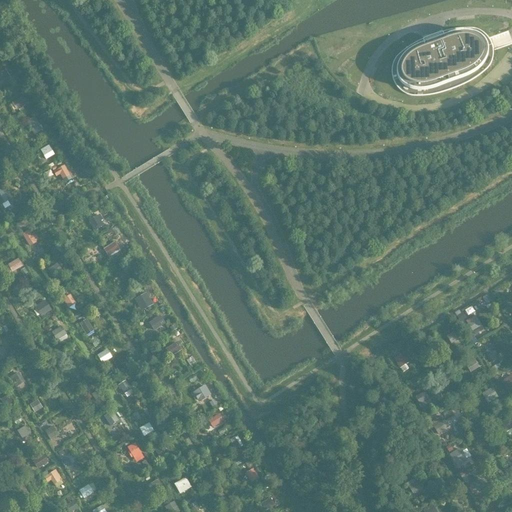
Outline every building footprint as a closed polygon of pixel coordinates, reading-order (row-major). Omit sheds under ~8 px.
[(392,67),(391,70),(391,73),(392,77),(393,80),(394,83),(396,86),(397,88),(400,90),(402,92),(405,94),(408,95),(411,96),(414,96),(417,96),(424,96),(430,95),(437,94),(444,92),(450,90),(456,88),(462,85),(468,83),(473,80),(478,76),(483,73),(488,68),(489,66),(491,63),(492,60),(493,57),(493,54),(493,51),(493,48),(492,46),(491,43),(490,41),(488,38),(486,36),(484,33),(481,31),(477,30),(474,29),(469,28),(463,28),(458,28),(453,29),(447,30),(442,32),(441,32),(441,33),(441,34),(425,40),(425,39),(424,39),(423,39),(417,42),(411,45),(406,49),(401,53),(396,57),(394,60),(393,63),(392,67)] [(10,77),(6,70),(0,73),(0,82),(0,83),(10,77)] [(25,105),(21,98),(12,103),(17,110),(25,105)] [(41,129),(33,116),(25,122),(33,134),(41,129)] [(55,156),(49,146),(42,151),(48,160),(55,156)] [(69,176),(64,167),(57,171),(62,180),(69,176)] [(104,227),(98,216),(90,221),(96,231),(104,227)] [(35,240),(33,236),(30,236),(27,231),(22,234),(29,245),(34,242),(34,241),(35,240)] [(119,250),(114,243),(106,249),(110,255),(119,250)] [(23,267),(18,260),(9,266),(13,273),(23,267)] [(60,271),(56,264),(47,269),(52,276),(60,271)] [(131,276),(127,269),(118,274),(123,281),(131,276)] [(75,303),(69,294),(62,299),(68,308),(75,303)] [(146,294),(136,300),(140,307),(150,301),(146,294)] [(50,310),(44,302),(36,307),(41,315),(50,310)] [(165,325),(160,317),(150,324),(154,332),(165,325)] [(481,326),(477,319),(468,324),(472,331),(481,326)] [(86,336),(93,332),(86,321),(79,325),(86,336)] [(66,335),(61,327),(53,333),(57,340),(66,335)] [(461,338),(456,331),(447,337),(452,344),(461,338)] [(182,351),(177,344),(166,350),(170,358),(182,351)] [(504,355),(498,344),(485,352),(492,363),(504,355)] [(111,359),(107,353),(99,358),(103,365),(111,359)] [(393,361),(398,369),(405,365),(400,356),(393,361)] [(479,367),(474,358),(465,363),(471,372),(479,367)] [(88,374),(83,365),(76,369),(82,378),(88,374)] [(24,383),(18,374),(11,378),(17,387),(24,383)] [(511,387),(511,376),(502,381),(508,390),(511,387)] [(130,390),(125,382),(118,386),(124,395),(130,390)] [(211,395),(205,386),(193,392),(198,402),(211,395)] [(497,397),(492,390),(483,395),(488,402),(497,397)] [(104,398),(100,391),(93,395),(97,402),(104,398)] [(431,403),(424,392),(416,397),(422,408),(431,403)] [(12,400),(8,393),(1,398),(5,405),(12,400)] [(41,407),(37,401),(30,406),(34,412),(41,407)] [(118,421),(113,413),(106,417),(111,425),(118,421)] [(212,428),(223,421),(219,414),(208,421),(212,428)] [(449,427),(442,416),(431,423),(438,434),(449,427)] [(511,429),(511,419),(511,417),(501,423),(507,433),(511,429)] [(31,433),(26,426),(17,431),(22,438),(31,433)] [(59,436),(53,426),(45,431),(50,440),(59,436)] [(154,432),(150,426),(140,431),(145,438),(154,432)] [(233,452),(240,447),(235,438),(227,442),(233,452)] [(142,454),(135,442),(127,447),(134,459),(142,454)] [(168,455),(163,448),(156,452),(161,459),(168,455)] [(459,449),(450,454),(457,466),(469,458),(465,451),(462,453),(459,449)] [(48,462),(44,455),(34,461),(38,468),(48,462)] [(62,462),(66,469),(73,464),(68,457),(62,462)] [(259,478),(253,469),(246,473),(251,482),(259,478)] [(61,480),(55,470),(44,477),(47,482),(51,480),(54,485),(61,480)] [(188,486),(184,479),(175,484),(179,491),(188,486)] [(423,487),(419,480),(409,486),(413,494),(423,487)] [(484,488),(486,487),(481,480),(471,486),(476,496),(485,490),(484,488)] [(161,488),(157,481),(148,486),(153,493),(161,488)] [(80,491),(84,498),(93,493),(88,486),(80,491)] [(275,506),(270,498),(261,504),(266,511),(275,506)] [(71,511),(78,508),(74,501),(66,507),(68,511),(71,511)] [(177,511),(178,511),(173,502),(166,507),(168,511),(177,511)]
